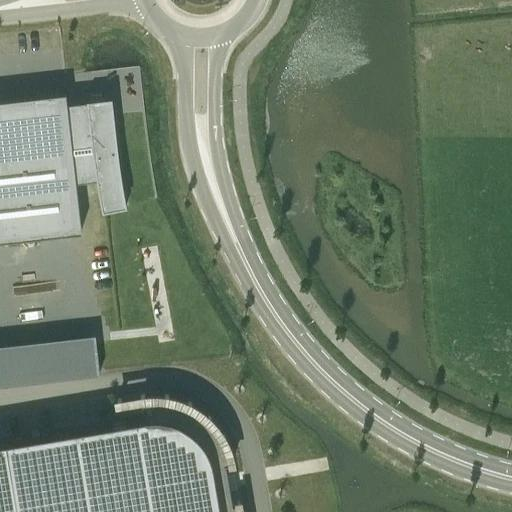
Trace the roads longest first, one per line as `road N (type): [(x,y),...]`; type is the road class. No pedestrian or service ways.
road 1 (tertiary): [(239,249),(296,346),(335,386),(403,434),(489,476),(511,479)]
road 2 (tertiary): [(184,34),(193,163),(239,249)]
road 3 (tertiary): [(239,249),(217,157),(217,34)]
road 4 (unclassified): [(0,15),(146,0)]
